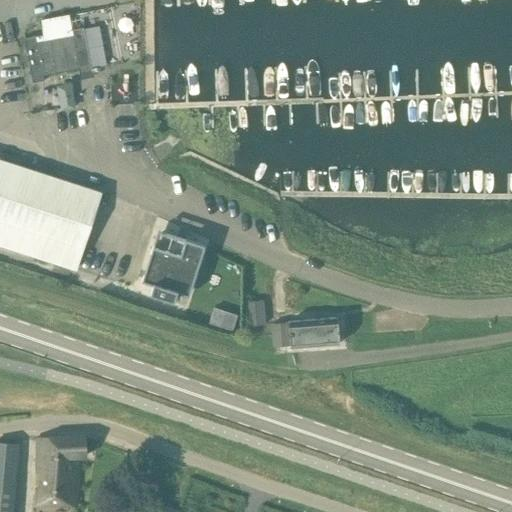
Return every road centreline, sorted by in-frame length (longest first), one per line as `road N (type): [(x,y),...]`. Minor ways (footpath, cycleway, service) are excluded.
road 1 (secondary): [(511,506),(0,331)]
road 2 (unclassified): [(346,511),(100,426),(0,428)]
road 3 (unclassified): [(300,363),(511,339)]
road 4 (unknown): [(88,168),(92,0)]
